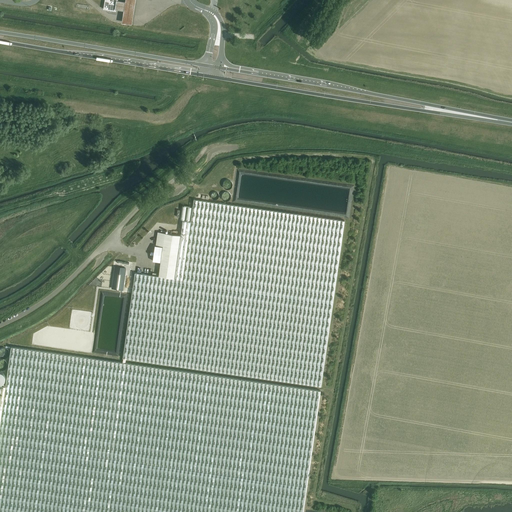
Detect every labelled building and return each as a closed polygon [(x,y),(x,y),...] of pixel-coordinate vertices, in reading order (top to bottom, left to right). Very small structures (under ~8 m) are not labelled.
[(105,0),(104,9),(116,11),(117,0),(105,0)] [(125,0),(125,2),(116,1),(115,9),(116,9),(116,10),(123,12),(122,21),(121,24),(131,26),(132,22),(135,0),(125,0)] [(223,185),(223,186),(223,187),(224,187),(224,188),(225,189),(226,189),(227,189),(228,189),(229,189),(230,189),(231,188),(231,187),(232,187),(232,186),(232,185),(232,184),(232,183),(232,182),(231,181),(230,180),(229,180),(228,180),(227,180),(226,180),(225,180),(224,181),(223,182),(223,183),(223,184),(223,185)] [(221,196),(221,197),(221,198),(222,199),(223,200),(224,200),(224,201),(225,201),(226,201),(227,201),(228,201),(228,200),(229,200),(230,199),(230,198),(231,197),(231,196),(231,195),(230,195),(230,194),(230,193),(229,193),(228,192),(227,192),(226,192),(225,192),(224,192),(223,193),(222,193),(222,194),(221,195),(221,196)] [(135,273),(123,358),(126,358),(321,386),(345,221),(194,199),(191,221),(183,220),(182,223),(190,224),(189,237),(186,236),(185,244),(187,244),(187,248),(179,247),(179,246),(180,246),(180,243),(180,238),(181,239),(181,236),(181,235),(165,233),(164,233),(162,245),(156,244),(156,245),(163,246),(163,247),(155,246),(153,261),(161,262),(159,275),(159,276),(135,273)] [(179,246),(179,247),(187,248),(187,244),(185,244),(186,236),(189,237),(190,224),(182,223),(181,230),(181,232),(181,235),(181,236),(181,239),(180,238),(180,243),(180,246),(179,246)] [(115,267),(112,288),(123,289),(126,268),(115,267)] [(0,511),(303,511),(321,391),(125,363),(126,358),(123,358),(123,362),(11,347),(6,386),(0,385),(0,511)] [(0,357),(1,358),(2,358),(3,358),(4,358),(5,358),(6,358),(7,357),(8,357),(8,356),(9,355),(9,354),(9,353),(9,352),(9,351),(8,350),(7,349),(6,348),(5,348),(4,348),(3,348),(2,348),(1,348),(0,349),(0,357)]
